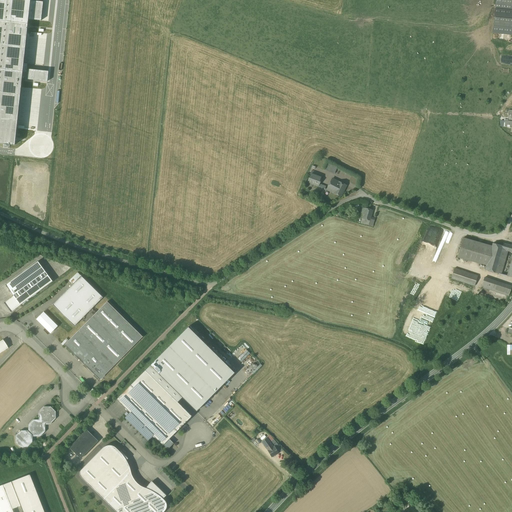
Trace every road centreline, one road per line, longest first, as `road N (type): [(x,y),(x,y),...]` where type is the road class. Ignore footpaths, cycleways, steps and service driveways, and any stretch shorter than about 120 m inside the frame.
road 1 (unclassified): [(511,216),(496,235),(480,235),(351,197),(214,283),(101,253),(0,210)]
road 2 (secondary): [(270,511),(355,430),(461,354),(511,306)]
road 3 (residential): [(84,391),(152,460),(177,455),(198,431)]
